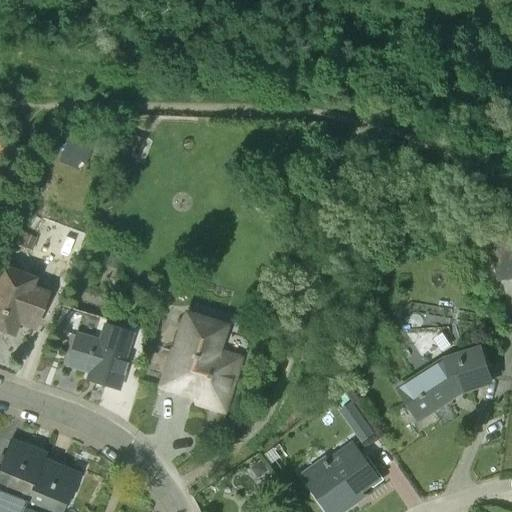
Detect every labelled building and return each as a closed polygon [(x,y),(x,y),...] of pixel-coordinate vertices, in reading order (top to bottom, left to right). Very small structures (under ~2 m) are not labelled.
[(128,160),(136,137),(126,133),(118,157),(128,160)] [(60,155),(79,162),(86,165),(93,148),(67,138),(60,155)] [(299,194),(287,180),(277,188),(275,195),(285,206),(299,194)] [(25,233),(17,229),(12,242),(19,246),(25,233)] [(511,278),(511,238),(511,234),(487,240),(497,282),(511,278)] [(119,255),(108,252),(104,267),(115,270),(119,255)] [(36,278),(2,265),(0,270),(0,329),(12,334),(17,319),(33,325),(46,291),(33,286),(36,278)] [(184,311),(168,361),(162,380),(183,386),(181,393),(198,398),(196,403),(223,412),(240,356),(221,350),(228,325),(184,311)] [(97,339),(76,332),(66,365),(102,377),(100,383),(118,389),(135,333),(102,323),(97,339)] [(443,357),(398,386),(419,420),(451,399),(449,395),(457,390),(489,379),(478,346),(443,357)] [(366,426),(355,433),(361,442),(372,435),(366,426)] [(0,491),(0,511),(21,511),(42,460),(43,460),(45,455),(10,441),(0,464),(0,471),(9,475),(2,492),(0,491)] [(326,455),(301,474),(328,511),(341,511),(356,502),(350,495),(358,489),(360,492),(377,479),(351,442),(329,459),(326,455)] [(43,460),(42,460),(21,511),(51,511),(56,501),(66,505),(78,475),(43,460)] [(268,471),(261,461),(250,468),(258,478),(268,471)]
